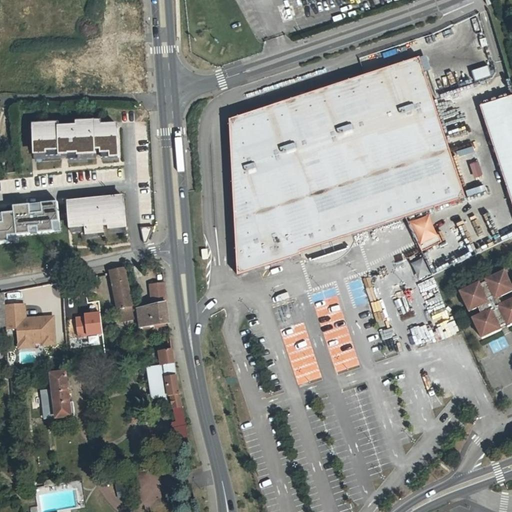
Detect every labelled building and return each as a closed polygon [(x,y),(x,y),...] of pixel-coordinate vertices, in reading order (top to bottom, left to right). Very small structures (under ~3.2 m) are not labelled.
[(89,7),(89,26),(113,26),(113,16),(142,16),(141,0),(91,0),(91,7),(89,7)] [(146,92),(143,39),(115,40),(115,56),(123,56),(125,93),(146,92)] [(230,121),(234,194),(246,227),(252,248),(238,253),(239,276),(302,256),(301,253),(312,249),(316,262),(345,252),(341,240),(353,236),(466,199),(420,58),(230,121)] [(41,61),(41,79),(52,79),(51,93),(99,94),(99,71),(72,70),(72,61),(41,61)] [(492,77),(489,66),(472,72),(475,82),(492,77)] [(511,96),(480,107),(511,202),(511,96)] [(78,128),(66,128),(68,156),(68,161),(96,159),(96,151),(102,150),(102,158),(119,157),(117,126),(95,128),(94,123),(77,124),(78,128)] [(61,152),(60,129),(60,125),(35,127),(36,161),(61,159),(61,156),(61,152)] [(468,163),(473,178),(482,174),(476,160),(468,163)] [(466,196),(484,190),(482,184),(463,189),(466,196)] [(246,227),(234,194),(238,253),(252,248),(246,227)] [(124,199),(108,200),(109,216),(108,216),(109,222),(105,222),(104,220),(103,220),(102,204),(69,208),(71,229),(87,228),(87,232),(88,234),(105,233),(104,227),(110,226),(111,228),(126,226),(124,199)] [(109,216),(108,200),(101,201),(102,204),(103,220),(104,220),(105,222),(109,222),(108,216),(109,216)] [(15,213),(18,236),(61,232),(58,203),(42,204),(42,206),(43,213),(32,214),(31,207),(31,205),(14,207),(15,213)] [(0,243),(10,243),(9,237),(18,236),(15,213),(3,214),(4,223),(0,223),(0,243)] [(147,243),(153,227),(141,228),(144,244),(147,243)] [(301,253),(302,256),(303,260),(307,262),(310,263),(314,264),(318,265),(322,265),(325,265),(329,264),(333,264),(337,262),(340,261),(343,258),(346,256),(349,252),(352,248),(354,245),(355,242),(353,236),(341,240),(345,252),(316,262),(312,249),(301,253)] [(416,279),(428,274),(420,254),(408,258),(416,279)] [(133,312),(125,268),(111,271),(119,315),(133,312)] [(473,319),(482,340),(502,330),(501,327),(507,325),(508,327),(511,324),(511,300),(509,302),(506,295),(511,292),(511,285),(505,271),(486,281),(487,283),(481,285),(480,283),(460,293),(470,313),(479,308),(482,314),(473,319)] [(169,324),(165,283),(151,285),(154,306),(140,309),(138,309),(140,328),(169,324)] [(26,304),(5,305),(7,326),(7,329),(19,328),(19,332),(23,332),(24,342),(34,341),(34,342),(44,342),(44,344),(56,343),(54,317),(37,318),(38,321),(27,321),(27,319),(26,304)] [(101,335),(99,312),(74,313),(75,337),(101,335)] [(134,318),(133,312),(119,315),(120,321),(134,318)] [(297,386),(321,379),(304,322),(280,329),(297,386)] [(130,353),(144,351),(142,343),(129,345),(130,353)] [(171,396),(180,394),(173,349),(161,351),(164,365),(164,371),(150,373),(154,398),(171,396)] [(156,359),(155,352),(144,354),(138,355),(140,362),(156,359)] [(149,367),(150,373),(164,371),(164,365),(149,367)] [(70,402),(66,373),(65,373),(65,368),(53,370),(53,374),(51,374),(53,390),(44,391),(46,404),(55,403),(57,419),(75,416),(73,402),(70,402)] [(173,409),(182,407),(180,394),(171,396),(173,409)] [(187,427),(182,407),(173,409),(176,422),(172,423),(173,430),(174,429),(187,427)] [(191,448),(187,427),(174,429),(179,451),(191,448)] [(166,451),(153,453),(154,460),(168,458),(166,451)] [(116,484),(117,492),(131,489),(129,482),(116,484)] [(131,489),(117,492),(119,498),(132,495),(131,489)]
